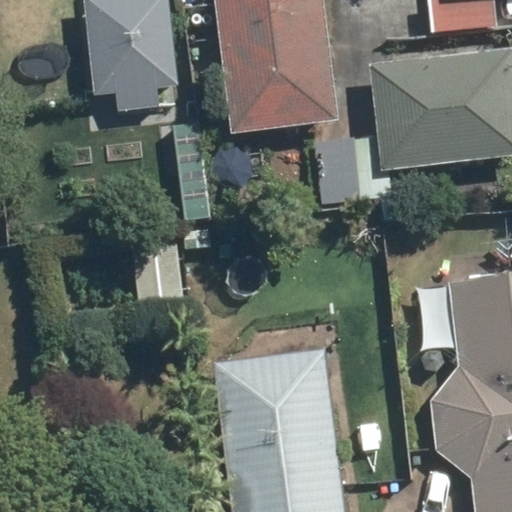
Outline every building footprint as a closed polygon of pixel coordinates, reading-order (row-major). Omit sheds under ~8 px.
[(86,108),(110,106),(112,124),(157,120),(155,101),(173,100),(163,0),(127,0),(77,5),(86,108)] [(337,127),(321,0),(215,0),(232,140),(337,127)] [(425,0),(429,37),(499,30),(496,0),(425,0)] [(511,161),(511,51),(368,65),(375,138),(316,144),(322,206),(394,199),(392,173),(511,161)] [(200,118),(156,124),(163,170),(206,164),(200,118)] [(175,244),(130,248),(136,317),(181,313),(175,244)] [(511,511),(511,276),(450,284),(459,364),(429,403),(434,451),(470,478),(473,511),(511,511)] [(345,511),(327,351),(214,365),(231,511),(345,511)]
